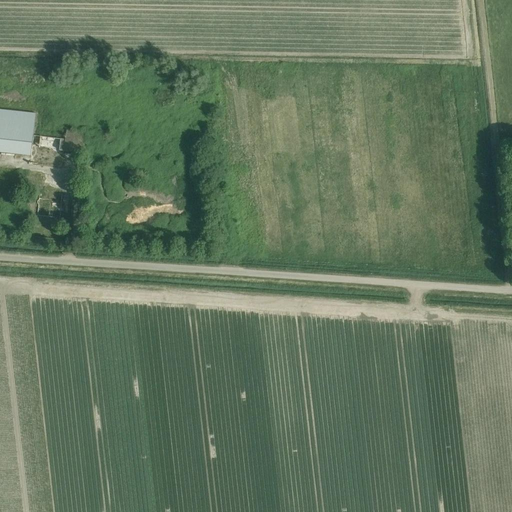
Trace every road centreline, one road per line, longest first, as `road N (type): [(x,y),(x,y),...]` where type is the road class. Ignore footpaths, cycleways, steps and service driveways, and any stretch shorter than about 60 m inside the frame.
road 1 (unclassified): [(511,290),(0,257)]
road 2 (track): [(511,290),(481,0)]
